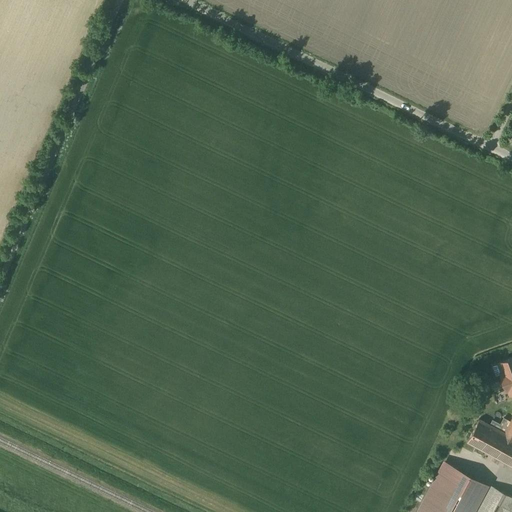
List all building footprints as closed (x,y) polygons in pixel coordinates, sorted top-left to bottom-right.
[(511,358),(499,363),(500,364),(503,373),(501,373),(501,374),(507,390),(509,390),(511,394),(511,393),(511,358)] [(500,364),(493,366),(496,375),(501,374),(501,373),(503,373),(500,364)] [(499,430),(480,419),(468,440),(494,454),(511,421),(504,418),(501,424),(502,425),(499,430)] [(511,419),(511,421),(494,454),(511,464),(511,419)] [(473,511),(489,484),(445,460),(416,511),(473,511)] [(511,511),(511,496),(489,484),(473,511),(511,511)]
